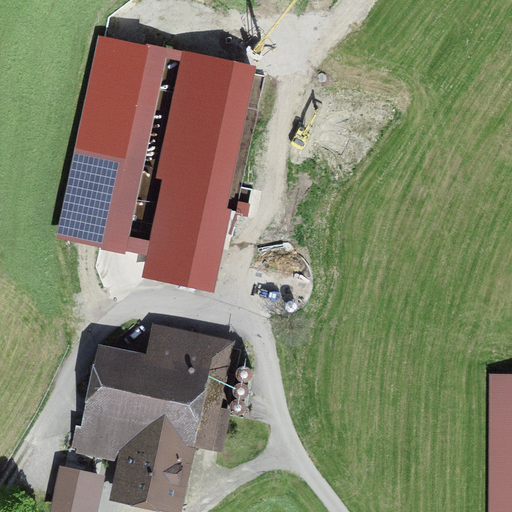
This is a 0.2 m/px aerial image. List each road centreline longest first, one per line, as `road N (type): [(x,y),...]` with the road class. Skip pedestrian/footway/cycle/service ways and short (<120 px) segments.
road 1 (unclassified): [(0,495),(77,356),(118,312),(150,301),(227,316),(261,342),(274,428),(288,445)]
road 2 (track): [(227,316),(258,131),(288,77),(357,0)]
